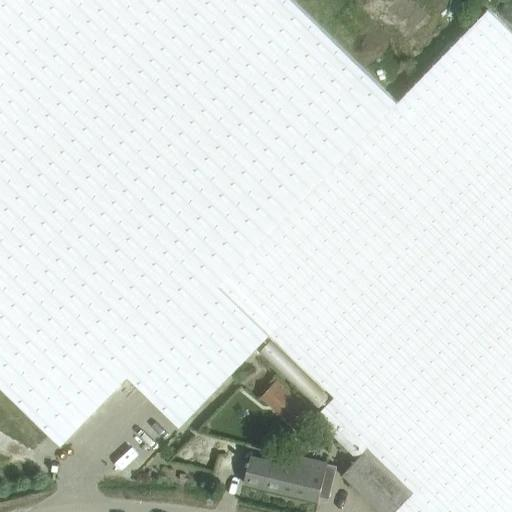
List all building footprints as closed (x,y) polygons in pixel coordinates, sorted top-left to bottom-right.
[(511,511),(511,32),(488,9),(397,102),(293,0),(0,0),(0,386),(60,445),(127,376),(179,427),(270,333),(334,396),(314,417),(356,458),(342,474),(382,511),(394,511),(396,510),(398,511),(446,511),(450,508),(453,511),(511,511)] [(408,0),(394,0),(391,4),(407,15),(415,5),(408,0)] [(469,13),(472,0),(461,0),(459,9),(469,13)] [(422,26),(427,37),(444,30),(438,18),(422,26)] [(292,394),(276,380),(257,399),(274,413),(292,394)] [(337,465),(327,463),(289,454),(286,465),(250,456),(249,461),(247,460),(246,464),(248,464),(244,482),(318,500),(319,497),(329,499),(337,465)]
